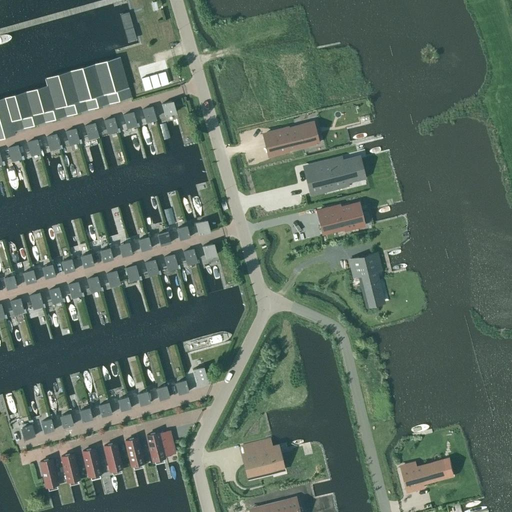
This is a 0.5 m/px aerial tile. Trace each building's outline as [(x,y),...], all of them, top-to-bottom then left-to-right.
[(153,0),(144,0),(149,17),(157,14),(153,0)] [(277,106),(300,100),(294,75),(306,72),(299,45),(272,51),(272,62),(275,61),(279,77),(271,79),(277,106)] [(47,86),(4,98),(11,123),(14,122),(27,118),(32,117),(36,116),(48,112),(53,111),(57,109),(70,106),(74,104),(78,103),(128,89),(119,57),(44,78),(47,86)] [(0,127),(1,127),(6,126),(10,124),(11,124),(11,123),(4,98),(0,99),(0,127)] [(175,112),(171,100),(161,103),(165,115),(175,112)] [(155,117),(152,106),(142,109),(146,120),(155,117)] [(136,123),(133,111),(123,114),(126,126),(136,123)] [(117,128),(114,117),(104,120),(107,131),(117,128)] [(98,134),(94,123),(84,125),(88,137),(98,134)] [(75,128),(65,131),(69,142),(78,140),(75,128)] [(309,129),(264,140),(269,160),(314,149),(309,129)] [(59,145),(56,134),(46,136),(49,148),(59,145)] [(40,151),(37,139),(27,142),(30,154),(40,151)] [(17,145),(8,148),(11,159),(21,156),(17,145)] [(341,164),(340,158),(316,164),(319,178),(308,181),(311,193),(323,190),(322,187),(333,184),(334,187),(347,184),(345,178),(358,175),(354,161),(341,164)] [(339,205),(317,211),(322,232),(344,226),(344,228),(363,224),(358,203),(339,208),(339,205)] [(209,231),(205,220),(196,223),(199,234),(209,231)] [(190,237),(186,225),(176,228),(180,240),(190,237)] [(170,242),(167,231),(157,234),(161,245),(170,242)] [(151,248),(148,236),(138,239),(141,251),(151,248)] [(132,253),(129,242),(119,245),(122,256),(132,253)] [(206,257),(215,255),(212,243),(202,246),(206,257)] [(113,259),(109,247),(100,250),(103,262),(113,259)] [(186,263),(196,260),(193,248),(183,251),(186,263)] [(93,264),(90,253),(80,256),(84,267),(93,264)] [(167,268),(177,265),(174,254),(164,257),(167,268)] [(373,256),(351,261),(356,283),(361,281),(368,308),(388,303),(384,286),(377,288),(374,278),(377,278),(373,256)] [(74,270),(71,258),(61,261),(64,273),(74,270)] [(145,262),(148,274),(158,271),(154,259),(145,262)] [(55,275),(52,264),(42,267),(45,278),(55,275)] [(125,268),(129,279),(138,276),(135,265),(125,268)] [(36,281),(32,269),(23,272),(26,284),(36,281)] [(106,273),(109,285),(119,282),(116,270),(106,273)] [(16,286),(13,275),(3,278),(7,289),(16,286)] [(87,279),(90,290),(100,288),(97,276),(87,279)] [(68,284),(71,296),(81,293),(77,281),(68,284)] [(48,290),(52,301),(61,298),(58,287),(48,290)] [(39,292),(29,295),(32,307),(42,304),(39,292)] [(20,298),(10,301),(13,312),(23,309),(20,298)] [(195,382),(207,378),(203,366),(192,369),(195,382)] [(175,383),(178,394),(188,391),(185,380),(175,383)] [(156,388),(159,400),(169,397),(166,385),(156,388)] [(137,394),(140,405),(150,402),(146,391),(137,394)] [(127,396),(117,399),(121,411),(131,408),(127,396)] [(98,405),(101,416),(111,413),(108,402),(98,405)] [(82,422),(92,419),(89,407),(79,410),(82,422)] [(60,416),(63,427),(73,424),(70,413),(60,416)] [(41,421),(44,433),(54,430),(50,418),(41,421)] [(21,427),(25,438),(34,435),(31,424),(21,427)] [(158,432),(146,435),(152,460),(164,457),(164,455),(174,452),(169,430),(158,433),(158,432)] [(124,440),(130,467),(144,463),(137,437),(124,440)] [(102,445),(109,472),(123,468),(116,442),(102,445)] [(249,443),(242,445),(249,473),(257,471),(258,475),(279,470),(276,458),(278,457),(277,456),(278,455),(276,447),(251,453),(249,443)] [(81,450),(88,477),(101,474),(95,447),(81,450)] [(60,456),(66,482),(80,479),(73,452),(60,456)] [(38,461),(45,488),(58,484),(52,458),(38,461)] [(400,467),(399,467),(405,491),(423,487),(421,480),(444,474),(441,461),(401,471),(400,467)] [(444,462),(448,479),(454,477),(450,461),(444,462)] [(298,511),(295,498),(273,503),(274,509),(263,511),(298,511)]
